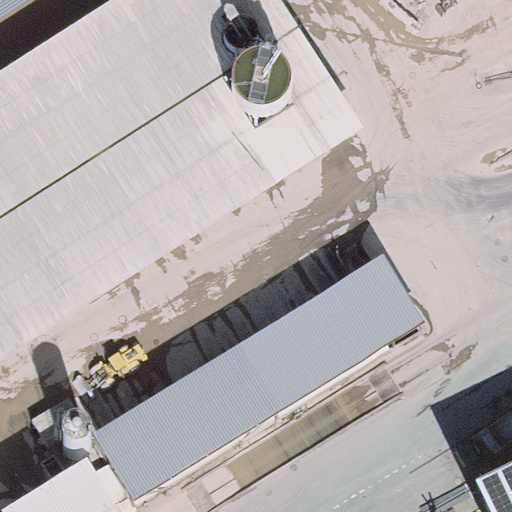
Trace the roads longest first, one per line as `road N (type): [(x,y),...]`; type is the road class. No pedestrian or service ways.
road 1 (unknown): [(0,378),(395,135)]
road 2 (residential): [(511,364),(272,511)]
road 3 (unknown): [(395,135),(511,313)]
road 4 (unknown): [(301,0),(395,135)]
